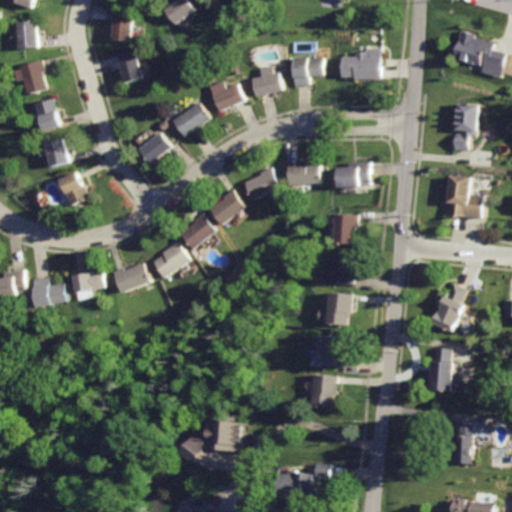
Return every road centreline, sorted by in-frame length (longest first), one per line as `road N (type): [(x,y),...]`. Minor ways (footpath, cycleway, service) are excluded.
road 1 (residential): [(420,0),(372,511)]
road 2 (residential): [(0,218),(33,234),(82,240),(136,221),(261,134),(409,124)]
road 3 (residential): [(82,0),(76,44),(102,141),(150,211)]
